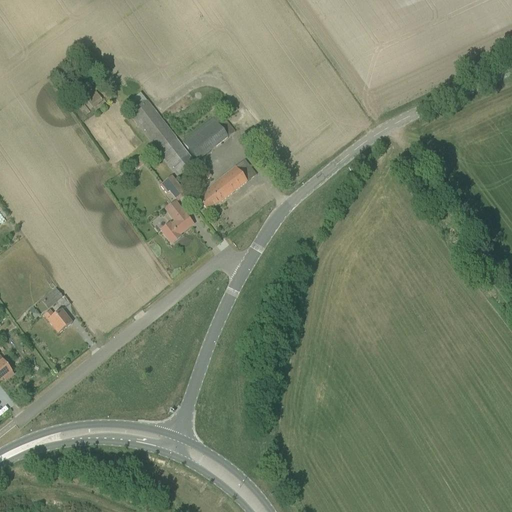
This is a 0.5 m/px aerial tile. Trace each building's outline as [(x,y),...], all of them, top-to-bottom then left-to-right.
[(125,105),(130,112),(127,115),(177,179),(195,165),(146,101),(146,102),(140,94),(125,105)] [(88,102),(93,109),(102,101),(97,95),(88,102)] [(219,107),(228,118),(237,110),(229,99),(219,107)] [(231,132),(231,128),(219,113),(212,120),(212,119),(181,143),(197,163),(232,135),(231,132)] [(131,164),(136,171),(146,163),(140,156),(131,164)] [(206,191),(207,192),(197,200),(207,214),(256,176),(244,161),(206,191)] [(196,178),(201,185),(211,177),(203,167),(196,173),(199,176),(196,178)] [(166,194),(169,192),(177,202),(185,196),(171,178),(160,186),(166,194)] [(193,225),(175,203),(165,211),(174,223),(171,226),(169,224),(160,232),(171,245),(180,237),(179,236),(193,225)] [(40,300),(48,309),(62,298),(55,289),(40,300)] [(35,310),(30,314),(34,319),(39,315),(35,310)] [(43,316),(51,327),(58,335),(71,324),(61,311),(54,316),(50,311),(43,316)] [(0,382),(3,380),(5,382),(13,375),(0,358),(0,382)]
